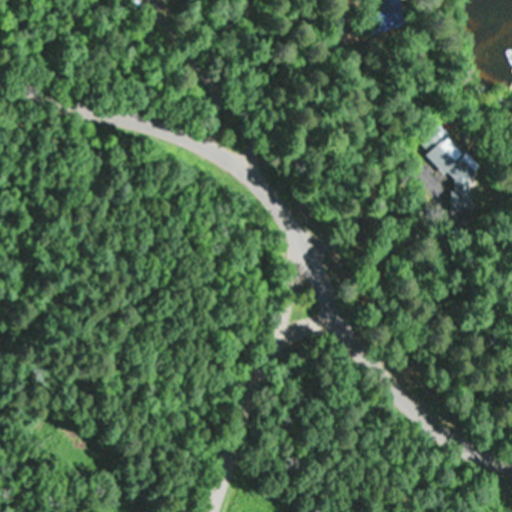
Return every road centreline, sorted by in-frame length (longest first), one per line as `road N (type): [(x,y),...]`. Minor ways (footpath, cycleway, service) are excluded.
road 1 (residential): [(0,84),(168,123),(248,170),(363,347),(453,431),(511,458)]
road 2 (residential): [(212,146),(228,121),(213,38),(219,0)]
